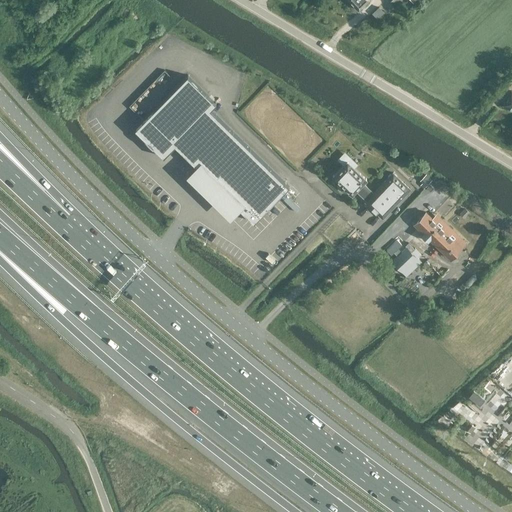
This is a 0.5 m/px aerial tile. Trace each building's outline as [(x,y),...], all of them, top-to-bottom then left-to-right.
[(348,0),(359,10),(369,0),(348,0)] [(379,8),(373,13),(377,17),(383,12),(379,8)] [(217,101),(189,73),(179,83),(144,118),(136,126),(164,154),(176,142),(198,164),(189,173),(233,216),(241,207),(254,220),(289,184),(211,107),(217,101)] [(511,91),(503,105),(511,110),(511,91)] [(366,179),(347,161),(333,175),(352,193),(355,190),(366,200),(373,193),(362,182),(366,179)] [(179,164),(175,167),(183,175),(186,172),(179,164)] [(365,201),(382,218),(410,189),(392,173),(373,193),(366,200),(365,201)] [(428,210),(415,224),(445,252),(451,258),(462,247),(463,245),(468,241),(438,211),(433,216),(428,210)] [(394,241),(390,246),(395,250),(399,245),(394,241)] [(411,244),(408,247),(407,246),(393,260),(408,275),(422,261),(417,256),(412,251),(415,248),(411,244)] [(463,439),(492,463),(496,461),(502,455),(505,457),(509,453),(504,449),(498,438),(490,442),(487,439),(495,429),(493,427),(500,419),(480,402),(474,409),(484,425),(476,418),(472,411),(467,407),(471,414),(466,417),(458,426),(465,431),(472,423),(474,427),(469,433),(467,434),(463,439)] [(507,441),(511,433),(511,422),(510,421),(505,431),(502,429),(498,436),(507,441)] [(462,437),(465,431),(457,427),(455,433),(462,437)] [(511,467),(502,464),(498,473),(511,479),(511,467)]
